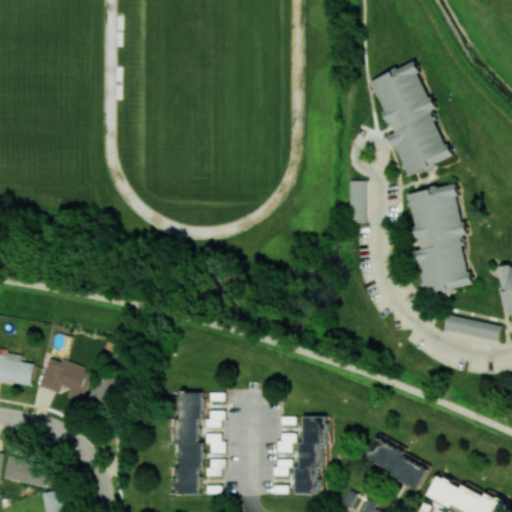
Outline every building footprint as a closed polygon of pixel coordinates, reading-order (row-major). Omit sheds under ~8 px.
[(409,176),(453,158),(434,110),(436,109),(417,61),(370,80),(375,93),(379,91),(396,134),(392,135),(409,176)] [(367,180),(351,180),(350,222),(366,222),(367,180)] [(474,283),(462,236),(468,234),(455,182),(409,194),(423,249),(416,251),(427,295),(474,283)] [(511,265),(500,268),(510,315),(511,314),(511,265)] [(502,325),(448,314),(445,329),(499,341),(502,325)] [(1,380),(33,384),(35,363),(23,361),(24,354),(8,352),(8,354),(0,353),(0,372),(2,372),(1,380)] [(93,370),(63,359),(62,362),(50,357),(40,386),(60,393),(62,386),(70,388),(67,397),(82,402),(93,370)] [(122,382),(99,374),(90,403),(113,410),(122,382)] [(204,392),(181,392),(181,418),(178,418),(178,443),(181,443),(181,467),(176,467),(176,493),(201,493),(201,419),(204,419),(204,392)] [(223,427),(224,410),(209,409),(209,427),(223,427)] [(326,416),(306,416),(306,442),(301,442),(302,466),(298,466),(298,493),(320,493),(320,467),(326,467),(326,416)] [(294,453),(294,441),(298,441),(298,433),(280,432),(280,452),(294,453)] [(224,453),(224,433),(208,433),(207,444),(211,444),(211,453),(224,453)] [(419,489),(429,468),(403,455),(406,450),(378,437),(368,458),(395,471),(392,476),(419,489)] [(5,477),(46,486),(51,463),(10,454),(5,477)] [(207,475),(223,476),(224,458),(211,458),(211,466),(207,466),(207,475)] [(276,476),(290,476),(290,467),(294,467),(294,458),(277,458),(276,476)] [(429,496),(454,508),(456,504),(472,511),(491,511),(493,508),(502,511),(508,511),(511,504),(511,503),(487,492),(485,496),(440,473),(429,496)] [(46,511),(66,511),(64,489),(45,491),(46,511)] [(381,511),(384,507),(366,500),(360,511),(381,511)]
